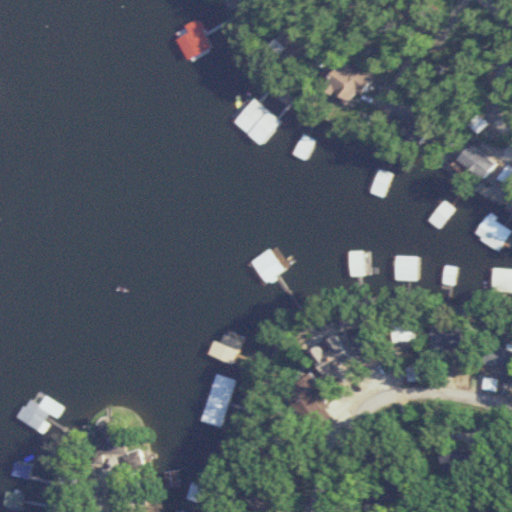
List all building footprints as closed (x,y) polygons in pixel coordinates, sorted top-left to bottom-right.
[(327,46),(306,21),(288,36),(309,61),(327,46)] [(381,74),(348,63),(339,90),(371,101),(381,74)] [(288,121),(261,97),(240,121),(267,145),(288,121)] [(496,180),(507,165),(476,144),(466,159),(496,180)] [(502,243),(511,230),(501,223),(492,236),(502,243)] [(259,259),(272,281),(292,270),(279,247),(259,259)] [(356,274),(367,274),(367,251),(356,251),(356,274)] [(421,255),(398,255),(398,280),(421,280),(421,255)] [(439,352),(470,351),(469,326),(438,328),(439,352)] [(376,339),(366,340),(367,351),(378,350),(376,339)] [(332,358),(346,376),(367,360),(353,342),(332,358)] [(339,400),(323,383),(307,397),(323,414),(339,400)] [(70,407),(57,398),(56,400),(42,391),(25,416),(46,431),(57,415),(62,418),(70,407)] [(466,452),(447,452),(447,467),(466,467),(466,452)]
